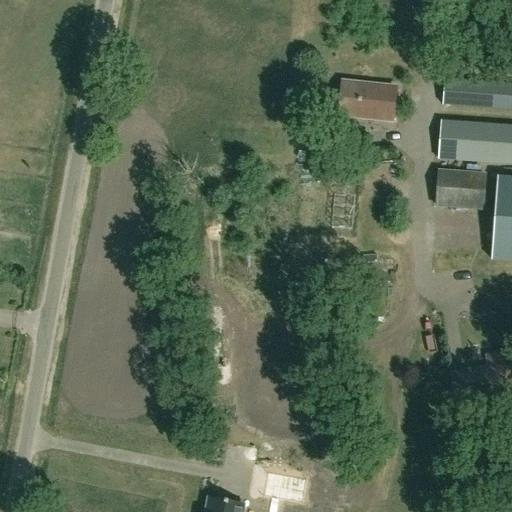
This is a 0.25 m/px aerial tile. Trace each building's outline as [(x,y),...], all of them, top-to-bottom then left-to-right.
[(511,109),(511,85),(445,80),(443,105),(511,109)] [(392,122),(395,89),(342,83),(339,116),(392,122)] [(511,165),(511,127),(442,123),(439,160),(511,165)] [(484,210),(486,177),(438,174),(436,207),(484,210)] [(511,178),(497,177),(491,261),(511,262),(511,178)] [(366,187),(367,205),(378,205),(378,217),(394,216),(393,185),(366,187)] [(296,199),(230,186),(220,230),(292,239),(296,199)] [(352,210),(335,207),(335,239),(351,239),(352,210)] [(405,241),(405,228),(380,228),(380,241),(405,241)] [(306,269),(304,282),(335,285),(339,269),(306,269)] [(456,401),(511,392),(511,353),(487,357),(489,369),(452,374),(456,401)] [(233,440),(228,460),(263,468),(268,447),(233,440)] [(236,501),(218,498),(217,501),(209,500),(206,511),(242,511),(243,506),(235,504),(236,501)]
